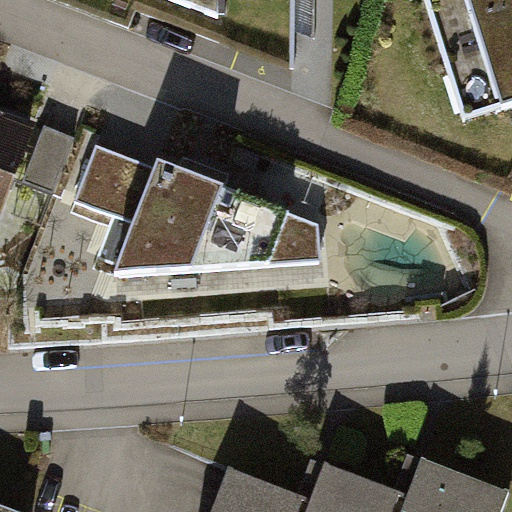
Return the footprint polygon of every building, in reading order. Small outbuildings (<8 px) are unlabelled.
[(224,0),(127,0),(223,37),(224,0)] [(511,0),(424,0),(421,1),(461,125),(511,108),(511,0)] [(0,115),(0,252),(43,131),(0,115)] [(136,230),(113,293),(318,277),(314,224),(100,146),(77,209),(136,230)] [(310,511),(228,481),(216,511),(495,511),(496,508),(411,476),(401,503),(324,474),(310,511)]
